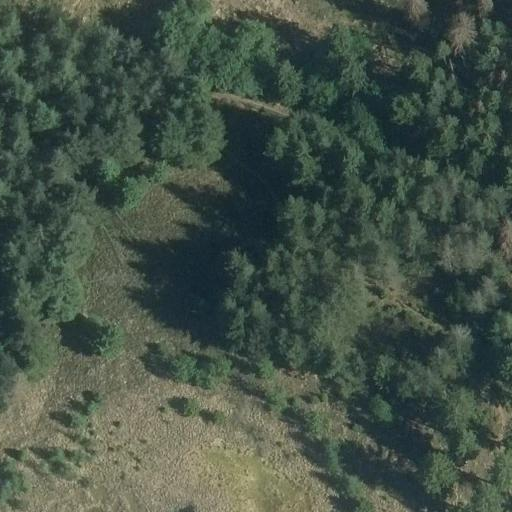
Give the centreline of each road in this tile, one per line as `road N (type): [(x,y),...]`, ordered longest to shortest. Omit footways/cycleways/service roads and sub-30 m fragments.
road 1 (track): [(511,202),(119,55)]
road 2 (track): [(119,55),(0,7)]
